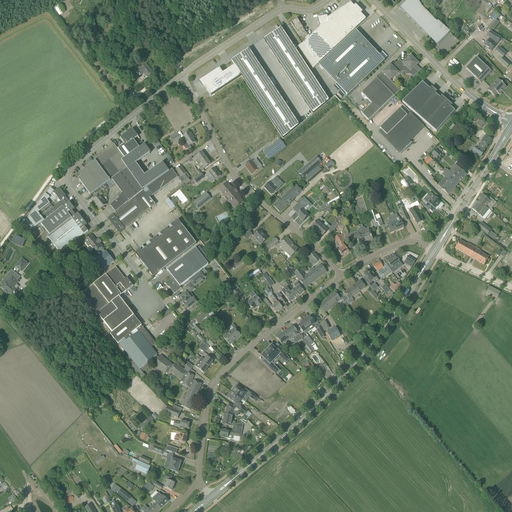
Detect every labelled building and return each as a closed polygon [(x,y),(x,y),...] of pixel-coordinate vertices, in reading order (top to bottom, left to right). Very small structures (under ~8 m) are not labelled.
[(437,22),(422,7),(417,0),(408,0),(400,8),(437,46),(450,33),(438,21),(437,22)] [(319,28),(304,43),(298,47),(313,69),(318,64),(366,19),(361,14),(362,12),(356,5),(354,7),(350,3),(327,18),(327,16),(317,18),(319,28)] [(489,16),(495,21),(499,15),(494,11),(489,16)] [(291,23),(299,35),(305,31),(297,19),(291,23)] [(279,29),(264,39),(313,114),(329,101),(281,28),(279,29)] [(364,40),(356,31),(355,30),(318,65),(347,96),(384,61),(384,60),(383,60),(367,43),(368,41),(365,39),(364,40)] [(496,42),(498,43),(501,38),(490,31),(487,36),(490,38),(496,42)] [(494,44),(496,42),(490,38),(489,40),(488,39),(485,43),(486,44),(484,46),(487,48),(487,49),(490,52),(491,51),(496,46),(494,44)] [(500,46),(496,50),(504,57),(508,53),(500,46)] [(247,51),(233,59),(285,138),(301,124),(254,53),(251,48),(247,51)] [(492,55),(499,62),(506,68),(510,64),(503,58),(502,58),(495,51),(492,55)] [(386,69),(361,93),(371,104),(361,113),(368,121),(378,111),(396,94),(400,90),(390,80),(393,77),(395,78),(399,75),(405,69),(407,72),(410,72),(410,71),(414,75),(416,72),(413,69),(416,66),(416,65),(416,62),(414,60),(415,59),(410,55),(408,57),(408,58),(403,63),(401,62),(399,63),(397,61),(392,67),(390,65),(386,69)] [(476,58),(465,69),(480,83),(491,72),(476,58)] [(135,70),(135,69),(131,71),(133,74),(136,73),(138,77),(144,73),(146,77),(152,73),(146,64),(141,68),(140,67),(135,70)] [(211,96),(242,76),(235,66),(223,74),(221,75),(218,70),(199,82),(203,87),(205,86),(208,91),(211,96)] [(498,79),(488,90),(494,96),(497,93),(499,95),(506,87),(498,79)] [(440,98),(435,94),(437,92),(431,87),(430,89),(422,82),(402,102),(436,132),(455,111),(450,107),(452,105),(443,97),(441,96),(440,98)] [(378,132),(398,153),(402,149),(404,150),(412,143),(411,143),(410,141),(421,130),(400,108),(379,128),(381,130),(378,132)] [(475,123),(481,129),(485,124),(479,118),(475,123)] [(450,132),(454,135),(458,130),(454,126),(455,126),(452,124),(448,129),(451,131),(450,132)] [(120,153),(124,159),(139,148),(139,147),(133,140),(138,137),(132,129),(128,132),(124,135),(120,138),(124,144),(118,149),(120,153)] [(190,146),(195,142),(192,137),(193,136),(190,132),(183,137),(186,143),(183,144),(183,146),(185,149),(187,150),(191,147),(190,146)] [(171,139),(173,144),(181,139),(178,135),(171,139)] [(476,147),(472,153),(480,158),(484,152),(491,140),(485,136),(477,148),(476,147)] [(263,152),(269,160),(286,147),(279,139),(263,152)] [(110,206),(116,213),(125,205),(134,198),(133,197),(143,191),(127,169),(121,161),(124,159),(120,153),(118,149),(114,144),(94,159),(95,161),(110,181),(112,180),(122,194),(118,197),(119,199),(110,206)] [(127,169),(143,191),(144,190),(143,190),(147,188),(151,185),(169,171),(163,162),(145,175),(136,163),(151,153),(144,144),(139,148),(124,159),(121,161),(127,169)] [(200,163),(203,162),(206,159),(202,152),(192,159),(191,157),(187,160),(188,162),(189,162),(190,163),(191,162),(192,161),(194,163),(196,162),(198,165),(200,163)] [(298,172),(303,177),(321,162),(317,156),(298,172)] [(423,161),(427,165),(432,161),(428,157),(423,161)] [(203,162),(200,163),(202,166),(199,168),(201,171),(210,164),(206,159),(203,162)] [(90,196),(110,181),(95,161),(92,164),(91,162),(85,167),(86,168),(79,173),(79,174),(79,175),(79,177),(79,178),(78,179),(84,187),(83,187),(87,192),(88,192),(90,196)] [(324,166),(328,171),(334,166),(330,161),(324,166)] [(246,167),(251,174),(258,170),(252,162),(246,167)] [(445,178),(438,186),(441,189),(448,195),(452,191),(457,185),(466,175),(463,171),(457,166),(455,165),(453,167),(455,169),(453,171),(451,171),(450,172),(446,169),(444,172),(442,175),(445,178)] [(178,172),(181,177),(185,175),(185,174),(186,173),(181,166),(176,170),(178,172)] [(208,173),(214,181),(221,176),(214,168),(208,173)] [(184,186),(189,183),(190,182),(187,178),(185,175),(181,177),(178,172),(175,174),(179,179),(184,186)] [(189,183),(191,186),(193,185),(196,184),(204,178),(201,173),(193,180),(190,182),(189,183)] [(405,182),(409,187),(413,184),(409,179),(407,177),(403,180),(405,182)] [(287,184),(283,179),(282,178),(278,181),(284,187),(287,184)] [(308,183),(311,189),(317,186),(314,180),(308,183)] [(265,188),(271,194),(277,189),(270,182),(265,188)] [(151,185),(147,188),(153,196),(157,193),(151,185)] [(283,193),(285,195),(273,206),(279,213),(302,191),(296,185),(291,189),(289,187),(283,193)] [(223,186),(222,194),(225,194),(226,195),(226,197),(227,197),(229,199),(229,201),(231,201),(231,202),(232,202),(232,204),(239,205),(239,198),(237,198),(236,196),(237,193),(234,190),(230,190),(230,187),(223,186)] [(36,228),(41,224),(54,214),(65,205),(62,201),(63,200),(64,199),(66,197),(60,190),(61,190),(60,189),(54,193),(56,196),(57,196),(58,198),(52,202),(49,197),(46,194),(28,219),(36,228)] [(125,205),(116,213),(108,219),(119,234),(155,205),(144,190),(143,191),(133,197),(134,198),(125,205)] [(100,197),(103,195),(100,192),(91,199),(100,209),(101,210),(105,208),(104,206),(106,204),(100,197)] [(193,203),(198,209),(211,199),(206,192),(193,203)] [(430,193),(420,203),(424,207),(425,208),(428,211),(429,210),(432,213),(437,207),(441,203),(438,200),(434,196),(433,196),(430,193)] [(491,209),(496,203),(487,196),(486,197),(483,195),(472,209),(482,218),(485,219),(492,210),(491,209)] [(304,198),(292,210),(297,215),(303,221),(307,217),(308,216),(305,212),(311,206),(304,198)] [(401,204),(405,211),(411,208),(405,198),(400,201),(402,204),(401,204)] [(41,224),(50,235),(48,237),(60,253),(88,231),(85,227),(87,225),(85,222),(85,221),(84,220),(83,220),(78,214),(75,216),(72,211),(75,209),(72,206),(73,206),(72,204),(71,205),(69,202),(65,205),(54,214),(41,224)] [(321,211),(324,214),(331,210),(328,206),(322,210),(321,211)] [(421,218),(422,218),(416,207),(409,211),(417,225),(423,221),(421,218)] [(403,208),(400,210),(405,222),(409,220),(403,208)] [(176,210),(173,212),(182,224),(186,222),(176,210)] [(379,227),(383,226),(378,214),(375,216),(377,222),(378,227),(379,227)] [(343,235),(345,239),(345,238),(346,240),(345,240),(346,241),(356,237),(359,246),(366,243),(365,240),(359,226),(358,226),(359,229),(357,230),(356,232),(348,235),(344,223),(345,223),(343,218),(339,219),(339,217),(338,218),(337,215),(335,216),(337,221),(338,225),(343,235)] [(406,225),(405,222),(404,221),(403,221),(403,219),(400,220),(399,218),(397,217),(395,218),(393,215),(391,216),(397,231),(403,228),(403,226),(406,225)] [(397,231),(391,216),(388,217),(387,218),(389,223),(387,224),(386,225),(390,234),(397,231)] [(312,226),(317,231),(322,226),(320,223),(323,220),(320,218),(312,226)] [(149,242),(151,244),(142,251),(140,250),(135,254),(153,277),(196,244),(178,220),(171,226),(172,227),(169,230),(167,229),(160,234),(162,236),(158,239),(156,237),(149,242)] [(477,228),(487,235),(491,230),(481,223),(477,228)] [(322,226),(317,231),(322,236),(331,227),(328,225),(325,228),(322,226)] [(365,240),(366,243),(372,241),(368,229),(365,230),(365,229),(363,228),(361,225),(359,226),(365,240)] [(262,234),(263,233),(260,230),(253,237),(260,245),(267,239),(262,234)] [(243,237),(246,240),(252,234),(249,231),(243,237)] [(345,238),(345,239),(342,234),(340,235),(339,235),(334,238),(341,248),(338,251),(342,256),(349,252),(342,243),(344,242),(344,241),(345,240),(346,240),(345,238)] [(103,252),(104,251),(101,247),(103,247),(100,243),(101,242),(99,240),(98,241),(97,239),(96,240),(92,236),(85,241),(89,246),(90,245),(93,250),(94,249),(96,252),(98,250),(98,251),(92,256),(95,260),(90,263),(98,273),(114,261),(106,251),(104,253),(103,252)] [(268,245),(266,247),(268,250),(270,248),(271,248),(278,241),(275,238),(268,245)] [(279,246),(290,258),(297,252),(296,251),(298,250),(287,238),(279,246)] [(455,249),(484,265),(489,257),(480,252),(481,250),(468,243),(467,245),(459,241),(455,249)] [(170,279),(165,283),(168,287),(169,287),(174,294),(178,291),(181,288),(180,287),(208,265),(195,248),(186,256),(184,253),(182,255),(183,258),(171,267),(167,270),(173,277),(170,279)] [(305,256),(313,265),(319,259),(311,250),(305,256)] [(386,261),(383,262),(391,272),(393,270),(394,271),(402,266),(400,262),(398,259),(397,260),(396,259),(396,258),(394,255),(385,259),(386,261)] [(230,265),(234,270),(246,261),(242,256),(230,265)] [(406,260),(404,263),(411,268),(415,261),(415,260),(409,257),(408,256),(405,260),(406,260)] [(14,267),(21,272),(28,264),(21,258),(14,267)] [(380,263),(374,267),(377,271),(376,272),(379,277),(383,274),(384,274),(385,276),(389,273),(385,266),(383,267),(380,263)] [(294,273),(305,288),(326,272),(320,264),(314,269),(313,268),(307,272),(308,273),(305,276),(299,269),(294,273)] [(82,294),(112,333),(134,316),(119,297),(121,295),(118,291),(123,287),(126,292),(131,287),(130,286),(132,284),(127,278),(125,279),(116,267),(82,294)] [(286,270),(288,273),(292,279),(295,277),(289,268),(286,270)] [(247,277),(249,280),(260,272),(260,271),(258,269),(247,277)] [(377,288),(372,281),(376,278),(370,269),(367,271),(366,271),(364,273),(364,274),(368,279),(365,281),(373,291),(377,288)] [(187,294),(194,289),(192,287),(204,277),(200,272),(189,281),(190,281),(185,285),(186,287),(184,288),(186,290),(184,291),(185,293),(180,297),(185,303),(183,304),(187,309),(196,302),(194,298),(192,300),(187,294)] [(13,295),(16,297),(19,294),(16,292),(17,290),(16,289),(18,287),(16,285),(18,282),(11,276),(1,288),(12,297),(13,295)] [(274,285),(269,278),(266,280),(270,287),(274,285)] [(395,279),(389,288),(395,292),(401,284),(395,279)] [(345,295),(341,299),(345,304),(345,305),(347,307),(354,301),(351,298),(366,287),(360,280),(344,293),(345,295)] [(280,285),(284,290),(285,289),(288,294),(289,293),(294,299),(298,297),(293,290),(290,292),(287,288),(289,286),(286,281),(280,285)] [(295,288),(293,290),(298,297),(304,292),(297,282),(293,285),(295,288)] [(237,290),(239,289),(235,284),(229,288),(236,297),(240,294),(237,290)] [(381,288),(386,294),(390,291),(385,285),(381,288)] [(487,292),(498,297),(501,291),(490,286),(487,292)] [(267,287),(264,289),(268,294),(269,294),(271,296),(270,297),(273,301),(272,302),(274,305),(271,307),(273,309),(276,313),(282,308),(279,304),(278,302),(277,302),(275,300),(272,295),(271,294),(272,294),(271,290),(269,291),(267,287)] [(284,290),(281,292),(290,303),(294,299),(289,293),(288,294),(285,289),(284,290)] [(345,304),(341,299),(340,299),(335,293),(319,306),(325,313),(338,302),(342,307),(345,305),(345,304)] [(252,299),(247,303),(249,306),(252,310),(256,307),(257,307),(262,304),(259,300),(256,296),(252,299)] [(157,322),(153,325),(158,332),(177,320),(171,309),(156,319),(157,322)] [(198,324),(208,315),(204,311),(189,325),(189,326),(190,326),(193,329),(199,334),(203,330),(197,325),(198,324)] [(139,370),(156,356),(157,355),(151,347),(156,344),(143,328),(142,329),(140,326),(141,325),(134,316),(112,333),(110,334),(118,344),(139,370)] [(311,331),(316,327),(314,324),(310,317),(304,322),(309,329),(309,328),(311,331)] [(306,331),(309,329),(304,322),(298,326),(301,330),(303,333),(304,333),(305,335),(308,333),(306,331)] [(316,327),(320,336),(324,334),(317,322),(314,324),(316,327)] [(235,328),(236,328),(233,324),(227,329),(230,332),(227,334),(227,333),(222,337),(229,345),(240,335),(235,328)] [(298,333),(293,326),(277,338),(282,345),(288,340),(291,344),(301,337),(298,333)] [(335,327),(326,333),(332,341),(341,336),(335,327)] [(308,336),(305,338),(313,349),(316,347),(308,336)] [(313,349),(305,338),(302,341),(307,347),(310,351),(313,349)] [(198,348),(204,353),(209,346),(204,340),(198,348)] [(271,346),(267,351),(275,359),(279,355),(286,363),(290,359),(279,346),(279,345),(275,349),(271,346)] [(271,363),(275,359),(267,351),(266,351),(265,350),(262,353),(263,354),(261,356),(265,360),(263,363),(275,374),(279,370),(271,363)] [(156,356),(139,370),(135,372),(141,379),(143,381),(146,385),(153,379),(149,376),(147,378),(145,375),(142,373),(152,365),(150,368),(157,373),(159,370),(164,375),(166,373),(167,374),(169,372),(180,381),(179,383),(189,388),(181,406),(189,410),(202,384),(192,380),(194,376),(188,373),(184,370),(175,363),(173,366),(172,365),(160,355),(158,358),(156,356)] [(198,356),(196,358),(199,360),(200,361),(206,365),(208,367),(210,365),(211,365),(212,364),(213,364),(213,363),(212,362),(213,361),(215,359),(211,356),(208,355),(207,357),(207,356),(204,360),(201,358),(198,356)] [(187,366),(191,369),(193,367),(182,358),(181,359),(180,358),(178,360),(187,366)] [(200,361),(199,360),(195,366),(204,373),(208,367),(206,365),(200,361)] [(232,391),(232,392),(241,399),(244,396),(246,398),(248,395),(236,387),(234,389),(234,388),(232,391)] [(241,399),(232,392),(231,393),(230,393),(229,395),(229,396),(228,398),(240,407),(242,404),(239,403),(241,399)] [(249,397),(255,401),(258,398),(251,393),(249,397)] [(222,421),(222,424),(222,425),(233,427),(234,427),(234,425),(235,423),(231,422),(232,416),(232,415),(233,412),(234,410),(229,405),(227,407),(225,414),(224,414),(224,415),(223,415),(223,417),(224,417),(223,421),(222,421)] [(180,412),(172,409),(167,407),(164,413),(178,419),(180,412)] [(239,410),(245,415),(248,412),(241,407),(239,410)] [(180,427),(179,428),(184,429),(184,428),(188,429),(190,423),(181,421),(181,423),(174,422),(173,426),(180,427)] [(220,433),(220,435),(220,436),(220,437),(228,438),(229,435),(234,436),(233,440),(239,441),(240,441),(240,438),(242,430),(243,426),(237,425),(236,428),(233,428),(232,431),(221,429),(221,433),(220,433)] [(178,442),(185,443),(187,436),(180,435),(181,431),(171,429),(170,433),(175,434),(174,441),(175,441),(174,442),(178,443),(178,442)] [(139,439),(145,442),(148,436),(142,433),(139,439)] [(114,446),(120,453),(122,451),(116,444),(114,446)] [(151,451),(163,455),(165,450),(153,446),(151,451)] [(94,460),(97,465),(103,460),(100,456),(94,460)] [(180,467),(180,466),(181,462),(177,461),(177,459),(167,456),(166,459),(171,461),(168,470),(177,473),(179,469),(179,468),(179,467),(180,467)] [(175,483),(170,482),(171,481),(173,477),(166,475),(164,478),(168,480),(167,480),(164,488),(172,491),(175,483)] [(142,487),(150,492),(154,487),(145,482),(142,487)] [(133,498),(120,488),(117,486),(113,492),(116,493),(129,504),(133,498)] [(62,501),(67,507),(77,499),(73,493),(62,501)] [(156,502),(155,503),(149,509),(146,505),(144,507),(141,510),(142,511),(157,511),(169,501),(163,495),(162,496),(159,493),(153,499),(156,502)]
